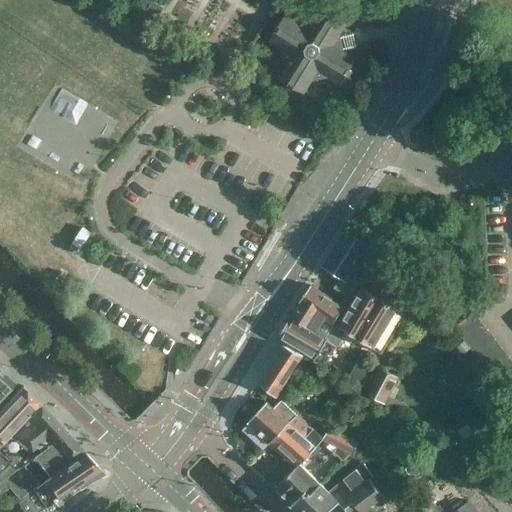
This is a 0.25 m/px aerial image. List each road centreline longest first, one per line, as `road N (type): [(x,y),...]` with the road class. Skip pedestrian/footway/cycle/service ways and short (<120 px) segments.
road 1 (tertiary): [(189,418),(356,161),(404,76),(433,0)]
road 2 (tertiary): [(148,468),(0,326)]
road 3 (residential): [(282,511),(189,418)]
